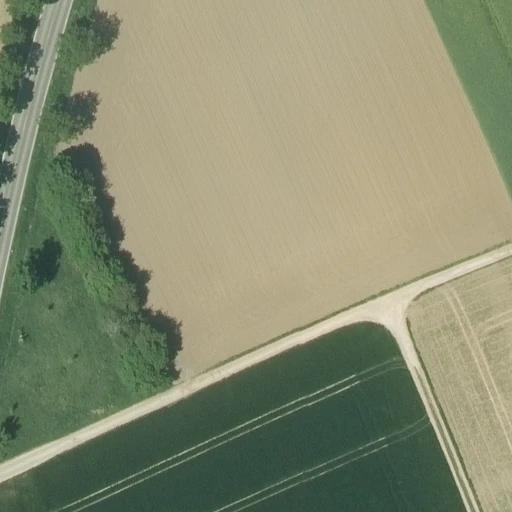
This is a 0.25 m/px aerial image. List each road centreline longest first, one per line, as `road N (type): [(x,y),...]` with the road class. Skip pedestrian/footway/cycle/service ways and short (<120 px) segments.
road 1 (track): [(511,272),(0,495)]
road 2 (secondary): [(0,327),(27,188),(79,0)]
road 3 (track): [(406,316),(485,511)]
